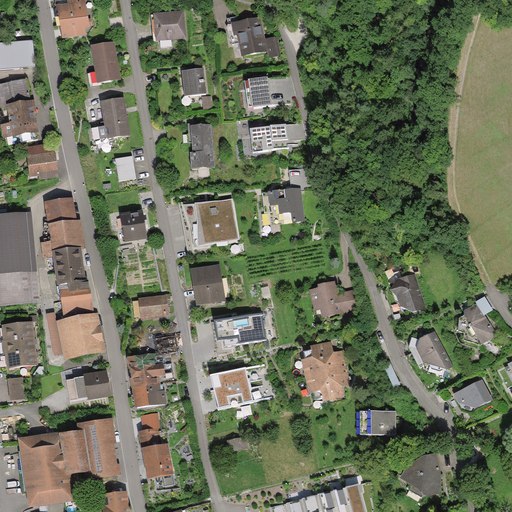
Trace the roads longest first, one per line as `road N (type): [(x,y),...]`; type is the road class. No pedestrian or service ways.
road 1 (residential): [(477,511),(316,165),(281,26),(263,0)]
road 2 (residential): [(40,0),(146,511)]
road 3 (residential): [(221,511),(199,433),(124,0)]
road 4 (track): [(481,0),(465,53),(455,189),(463,225),(511,321)]
